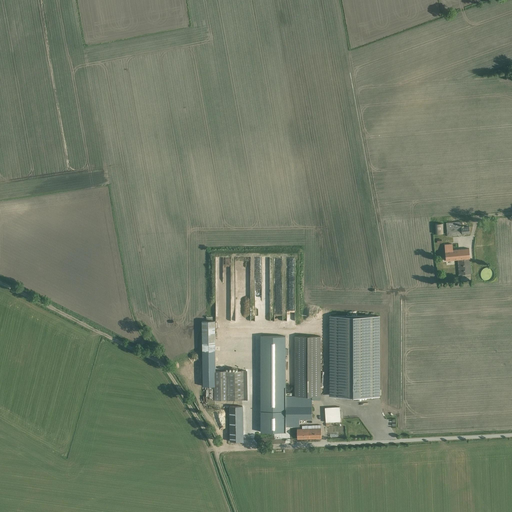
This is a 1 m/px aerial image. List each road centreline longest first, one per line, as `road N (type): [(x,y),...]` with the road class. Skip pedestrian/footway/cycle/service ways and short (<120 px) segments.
road 1 (track): [(295,446),(215,451),(162,364),(0,282)]
road 2 (unclassified): [(511,435),(295,446)]
